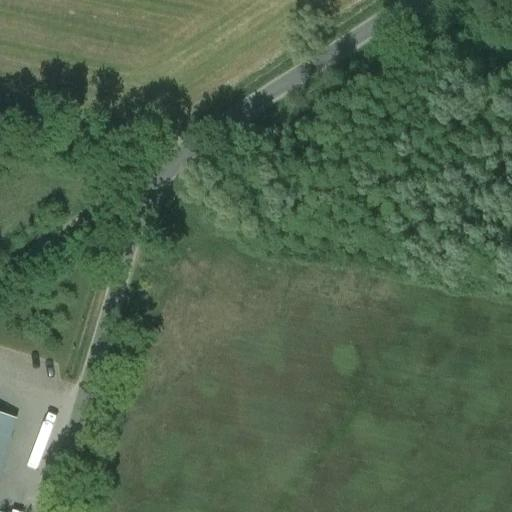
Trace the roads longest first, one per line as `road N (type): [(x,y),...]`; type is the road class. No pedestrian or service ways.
road 1 (tertiary): [(56,511),(156,168),(417,0)]
road 2 (track): [(156,168),(0,276)]
